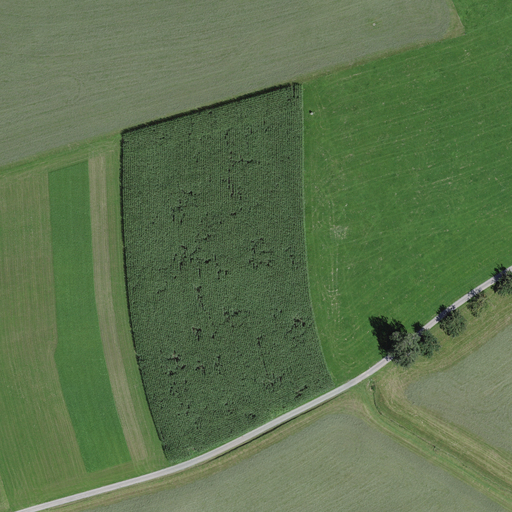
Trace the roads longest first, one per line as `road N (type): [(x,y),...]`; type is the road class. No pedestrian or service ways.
road 1 (track): [(511,269),(325,398),(161,474),(27,511)]
road 2 (track): [(511,502),(379,418),(355,381)]
